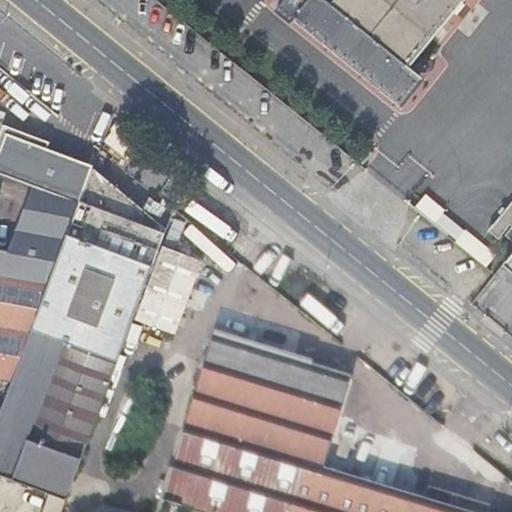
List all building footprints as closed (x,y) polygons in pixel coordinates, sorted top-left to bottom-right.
[(284,0),(273,14),(289,26),(302,11),(326,31),(318,41),(386,96),(463,0),(284,0)] [(7,249),(0,247),(0,376),(12,378),(67,232),(79,201),(91,167),(45,148),(47,142),(1,126),(0,128),(0,176),(1,173),(31,184),(7,249)] [(169,224),(91,167),(79,201),(67,232),(154,265),(169,224)] [(67,232),(12,378),(0,410),(0,475),(49,494),(42,511),(61,511),(154,265),(67,232)] [(137,319),(176,333),(204,259),(165,244),(137,319)] [(206,511),(463,511),(321,468),(349,377),(310,364),(311,362),(214,332),(163,499),(206,511)] [(482,459),(470,450),(464,458),(476,467),(482,459)]
